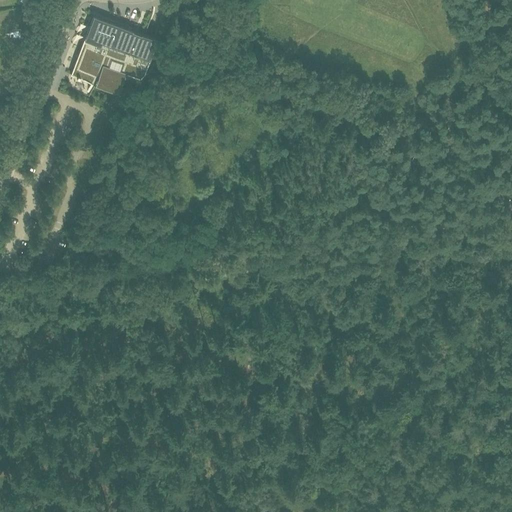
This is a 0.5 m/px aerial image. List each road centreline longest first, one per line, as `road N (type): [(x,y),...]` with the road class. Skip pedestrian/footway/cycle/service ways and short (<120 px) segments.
road 1 (track): [(0,291),(511,212)]
road 2 (track): [(255,447),(511,429)]
road 3 (track): [(243,272),(262,511)]
road 4 (residential): [(0,198),(76,0)]
